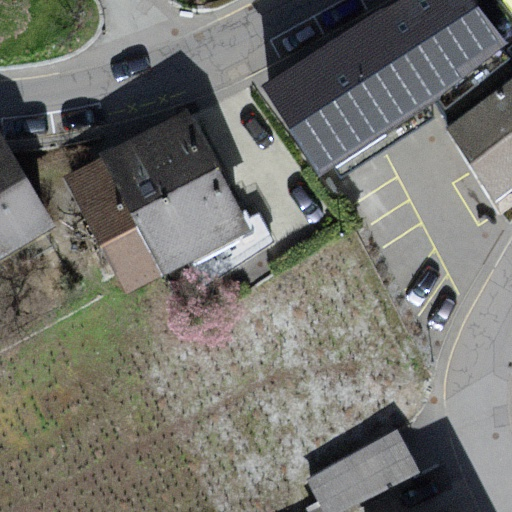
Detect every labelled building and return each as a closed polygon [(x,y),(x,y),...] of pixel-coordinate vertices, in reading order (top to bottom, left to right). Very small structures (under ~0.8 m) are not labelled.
[(469,0),(407,0),(269,88),(320,168),(503,51),(469,0)] [(511,87),(454,126),(495,187),(511,175),(511,87)] [(206,122),(77,185),(136,303),(264,240),(206,122)] [(0,144),(0,248),(46,221),(0,144)] [(309,463),(330,508),(425,464),(404,419),(309,463)]
